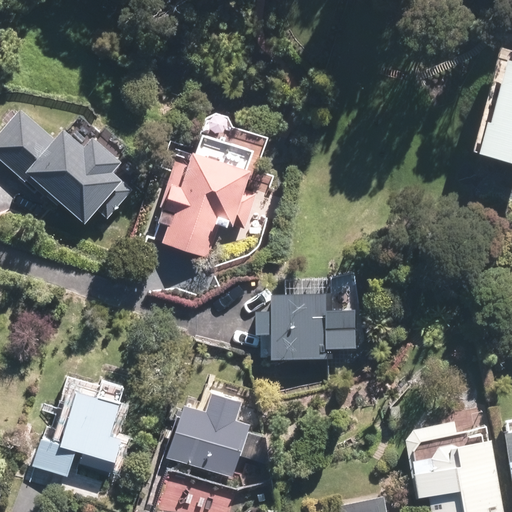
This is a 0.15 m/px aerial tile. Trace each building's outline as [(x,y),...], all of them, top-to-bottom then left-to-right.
[(511,66),(487,148),(511,155),(511,66)] [(20,117),(0,139),(0,152),(57,202),(63,195),(88,216),(120,180),(67,135),(55,148),(20,117)] [(248,172),(197,154),(169,238),(207,251),(220,213),(232,218),(248,172)] [(325,299),(276,299),(277,355),(328,354),(328,342),(355,342),(354,309),(326,310),(325,299)] [(128,408),(83,394),(69,441),(89,448),(85,460),(110,467),(128,408)] [(210,414),(189,407),(173,454),(232,473),(248,426),(233,421),(238,405),(215,398),(210,414)] [(76,449),(45,438),(37,461),(68,472),(76,449)] [(502,511),(489,442),(414,456),(420,490),(431,488),(434,511),(502,511)] [(345,511),(385,511),(384,503),(345,509),(345,511)]
